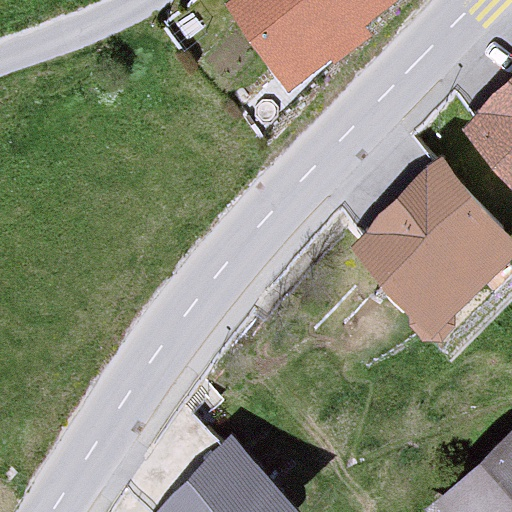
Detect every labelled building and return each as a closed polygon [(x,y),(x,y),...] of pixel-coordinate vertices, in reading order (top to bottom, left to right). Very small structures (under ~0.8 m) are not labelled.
[(227,0),(276,65),(363,0),(227,0)] [(511,61),(454,124),(511,176),(511,61)] [(430,151),(339,232),(417,317),(507,236),(430,151)] [(511,511),(511,423),(421,506),(426,511),(511,511)] [(216,438),(149,511),(293,511),(296,509),(216,438)]
